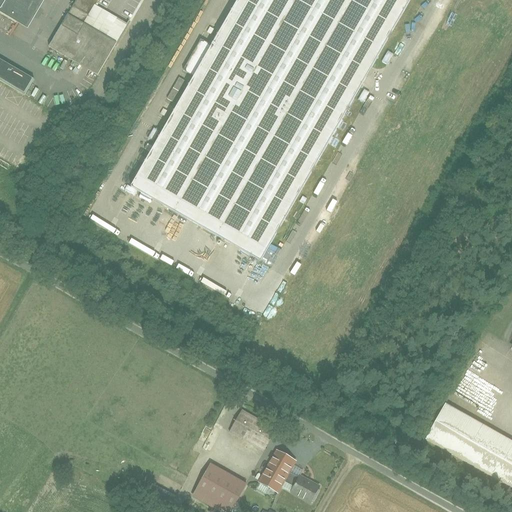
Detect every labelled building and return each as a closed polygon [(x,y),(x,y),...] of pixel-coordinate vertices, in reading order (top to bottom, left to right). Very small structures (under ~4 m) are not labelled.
[(0,0),(0,11),(25,26),(39,0),(0,0)] [(76,0),(49,49),(98,77),(116,44),(84,26),(99,0),(76,0)] [(246,0),(140,189),(272,262),(418,0),(246,0)] [(0,65),(0,79),(26,94),(32,84),(0,65)] [(511,490),(511,442),(446,405),(425,440),(511,490)] [(277,429),(242,409),(229,432),(263,452),(277,429)] [(284,490),(313,506),(323,488),(301,476),(298,482),(289,477),(297,463),(280,453),(263,483),(282,494),(284,490)] [(213,495),(206,505),(217,511),(233,511),(250,486),(227,471),(219,483),(227,487),(219,499),(213,495)] [(165,507),(168,500),(154,492),(150,499),(165,507)]
